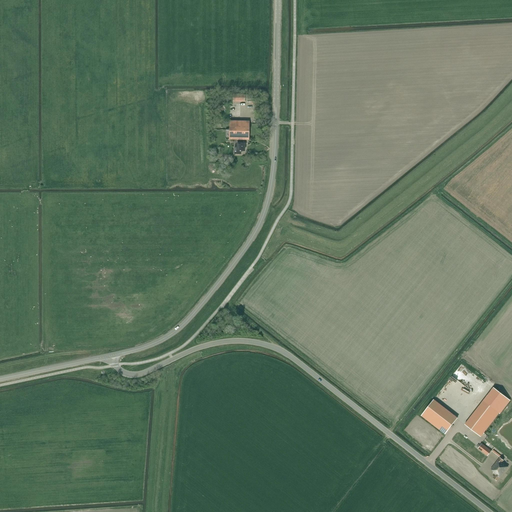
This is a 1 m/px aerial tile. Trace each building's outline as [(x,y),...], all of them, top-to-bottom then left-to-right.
[(234,153),(240,153),(241,150),(244,151),(244,143),(243,142),(243,139),(244,124),(234,124),(234,139),(238,139),(238,142),(237,142),(237,146),(235,146),(234,153)] [(445,434),(457,418),(434,400),(421,416),(445,434)] [(465,425),(481,437),(499,413),(484,401),(465,425)] [(482,444),(478,449),(488,456),(491,451),(482,444)] [(493,478),(497,481),(508,467),(502,462),(504,460),(500,458),(491,470),(494,472),(493,473),(496,475),(493,478)]
